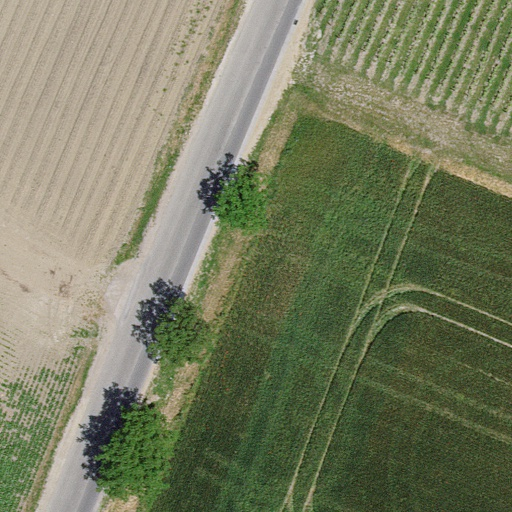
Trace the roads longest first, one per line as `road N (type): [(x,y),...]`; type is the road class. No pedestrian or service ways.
road 1 (unclassified): [(283,0),(75,511)]
road 2 (track): [(153,307),(0,233)]
